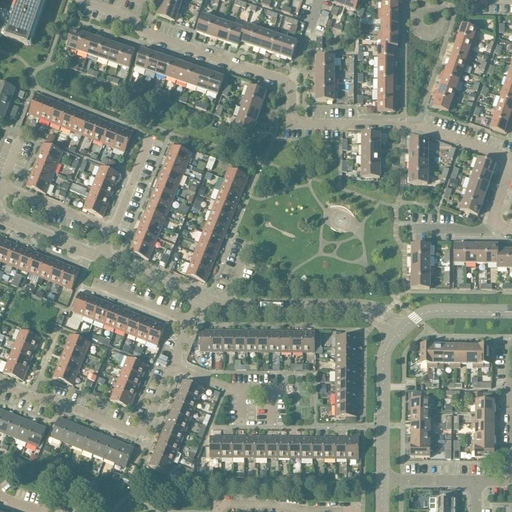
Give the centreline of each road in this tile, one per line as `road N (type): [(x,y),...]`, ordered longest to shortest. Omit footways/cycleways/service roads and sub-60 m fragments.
road 1 (residential): [(494,222),(506,156),(401,125),(289,125),(289,85)]
road 2 (residential): [(289,85),(143,33),(133,20),(79,0)]
road 3 (residential): [(0,385),(136,434),(145,431),(172,365)]
road 4 (unclassified): [(396,332),(366,313),(232,308),(197,297)]
road 5 (residential): [(475,481),(507,482),(511,352)]
road 6 (unclassified): [(380,480),(383,355),(396,332)]
road 7 (unclassified): [(396,332),(434,311),(511,312)]
